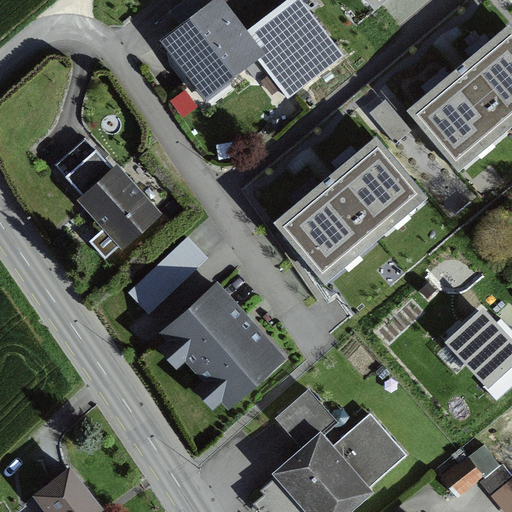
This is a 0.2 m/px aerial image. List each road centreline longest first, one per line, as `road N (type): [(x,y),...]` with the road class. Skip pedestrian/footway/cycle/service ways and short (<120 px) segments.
road 1 (residential): [(292,311),(105,47),(61,32),(0,68)]
road 2 (secondary): [(191,511),(0,217)]
road 3 (unknown): [(100,370),(0,485)]
